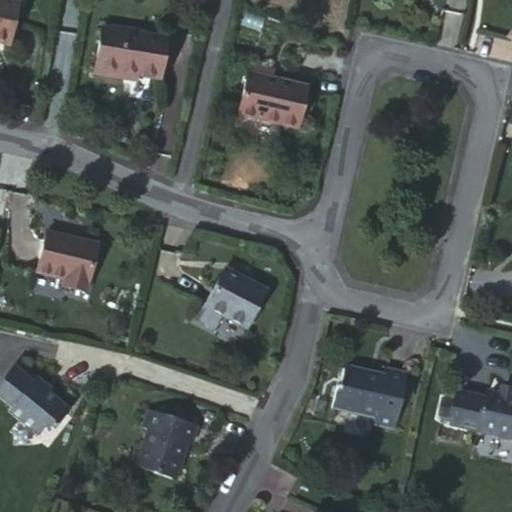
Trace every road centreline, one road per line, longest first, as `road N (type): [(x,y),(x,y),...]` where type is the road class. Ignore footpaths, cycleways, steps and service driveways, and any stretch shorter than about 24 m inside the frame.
road 1 (residential): [(322,239),(365,61),(392,47),(468,62),(488,96),(447,286),(435,309),(408,311),(315,285)]
road 2 (residential): [(0,137),(59,150),(178,204),(322,239)]
road 3 (residential): [(315,285),(269,424),(225,511)]
road 4 (unknown): [(178,204),(220,0)]
